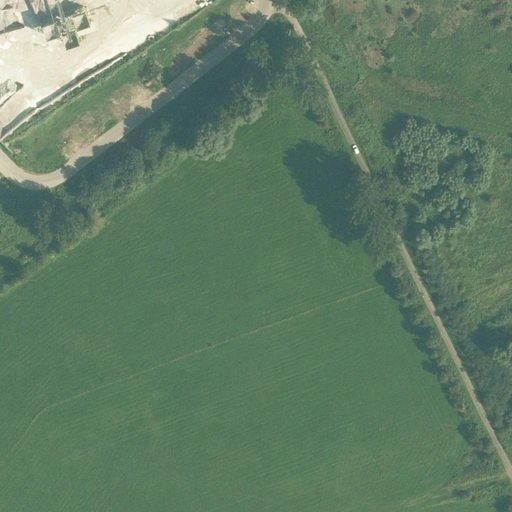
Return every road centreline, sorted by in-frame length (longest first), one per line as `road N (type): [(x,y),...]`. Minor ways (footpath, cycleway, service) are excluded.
road 1 (unclassified): [(511,476),(302,39),(288,14),(266,4)]
road 2 (unclassified): [(266,4),(253,27),(47,184),(22,180),(0,158)]
